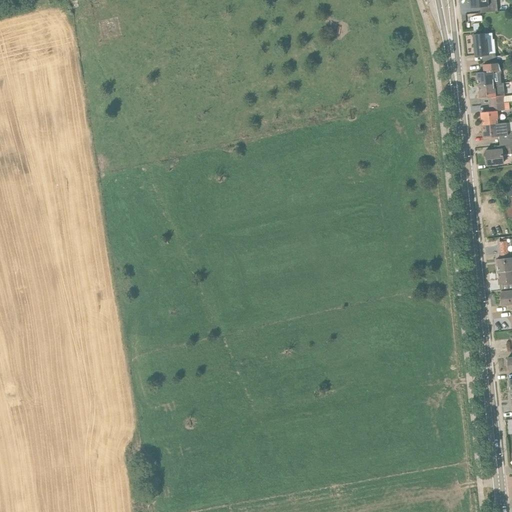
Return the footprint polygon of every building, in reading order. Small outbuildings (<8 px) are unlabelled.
[(482,61),(497,60),(495,53),(488,54),(487,40),(485,40),(484,34),(473,35),(475,56),(482,55),(482,61)] [(500,83),(499,71),(501,71),(498,63),(484,64),(485,72),(477,73),(478,86),(500,83)] [(488,98),(488,104),(511,101),(511,94),(505,96),(504,83),(500,83),(478,86),(480,98),(488,98)] [(481,112),(483,125),(498,124),(497,119),(498,119),(497,111),(505,110),(509,110),(509,103),(511,102),(511,101),(488,104),(489,112),(481,112)] [(495,146),(511,144),(511,133),(511,131),(508,132),(506,122),(498,124),(483,125),(484,138),(498,136),(499,145),(495,146)] [(503,155),(511,154),(511,144),(495,146),(495,150),(485,151),(487,164),(504,162),(503,155)] [(497,259),(498,272),(511,270),(511,257),(508,258),(507,244),(500,245),(502,259),(497,259)] [(499,285),(502,285),(502,290),(511,289),(511,270),(498,272),(499,285)] [(511,304),(511,311),(511,291),(500,292),(501,305),(511,304)]
